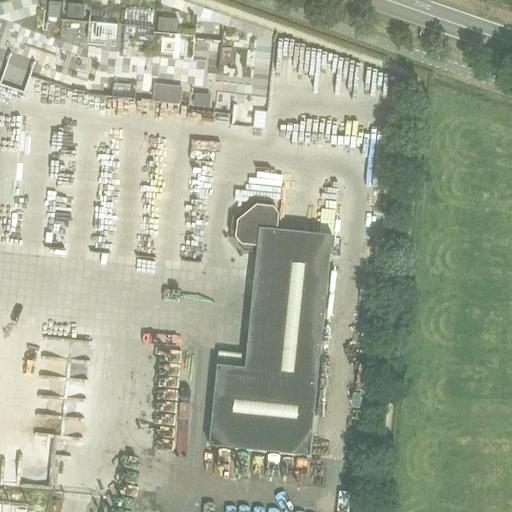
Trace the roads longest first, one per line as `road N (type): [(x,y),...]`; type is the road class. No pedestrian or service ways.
road 1 (unclassified): [(212,239),(204,320),(136,387),(85,511)]
road 2 (secondary): [(511,42),(385,0)]
